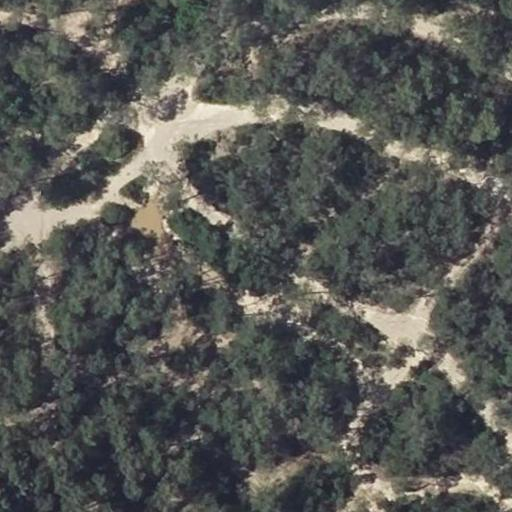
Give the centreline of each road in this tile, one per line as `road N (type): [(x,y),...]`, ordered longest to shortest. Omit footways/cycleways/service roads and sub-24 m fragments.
road 1 (track): [(511,432),(423,342),(267,253),(151,155),(78,211),(37,216),(0,204)]
road 2 (track): [(0,20),(48,28),(100,57),(151,155),(187,124),(238,113),(328,120),(472,174),(511,199)]
road 3 (track): [(151,155),(197,62),(290,18),(375,9),(456,41),(511,78)]
road 4 (track): [(98,511),(54,464),(37,216)]
